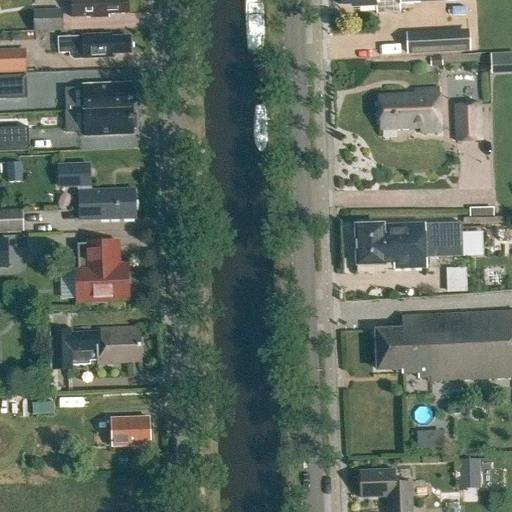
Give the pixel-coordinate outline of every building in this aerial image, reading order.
[(70,0),(72,20),(92,18),(92,21),(111,20),(110,15),(129,13),(128,0),(70,0)] [(374,0),(399,0),(399,5),(419,4),(419,0),(340,0),(341,6),(359,5),(359,8),(375,7),(374,0)] [(62,11),(33,12),(34,33),(63,32),(62,11)] [(469,31),(406,34),(407,56),(470,53),(469,31)] [(81,36),(81,38),(58,39),(58,55),(70,55),(70,57),(74,59),(82,59),(109,58),(108,54),(132,53),(132,49),(134,49),(134,39),(132,39),(131,36),(114,37),(114,34),(81,36)] [(25,52),(0,52),(0,74),(26,74),(25,52)] [(511,54),(490,55),(491,76),(511,74),(511,54)] [(83,94),(84,111),(132,109),(131,85),(93,86),(93,75),(69,76),(69,94),(83,94)] [(0,101),(27,100),(26,76),(0,77),(0,101)] [(415,97),(379,98),(380,130),(420,128),(421,133),(441,133),(439,91),(415,92),(415,97)] [(453,106),(455,144),(483,142),(481,105),(453,106)] [(71,130),(72,148),(96,147),(95,135),(133,134),(132,109),(84,111),(85,129),(71,130)] [(0,153),(29,152),(28,128),(0,129),(0,153)] [(7,165),(8,184),(22,183),(21,164),(7,165)] [(92,166),(60,167),(61,183),(80,182),(82,222),(138,220),(136,191),(92,192),(92,166)] [(0,212),(0,233),(23,233),(22,211),(0,212)] [(461,224),(358,228),(359,274),(384,273),(384,272),(384,265),(394,265),(395,269),(424,268),(424,258),(437,258),(437,252),(462,251),(461,224)] [(23,239),(0,239),(0,261),(24,261),(23,239)] [(80,270),(78,271),(79,301),(129,299),(128,269),(114,269),(114,261),(118,261),(117,244),(88,245),(79,246),(80,270)] [(511,312),(401,317),(402,333),(376,334),(378,371),(401,370),(401,374),(416,373),(416,378),(428,378),(428,383),(511,378),(511,312)] [(73,370),(92,369),(91,366),(96,365),(96,366),(106,366),(106,367),(115,367),(115,364),(133,364),(132,357),(141,357),(141,340),(139,340),(139,330),(98,332),(98,336),(72,338),(72,334),(53,335),(55,374),(74,373),(73,370)] [(149,421),(112,423),(113,450),(150,448),(149,421)] [(479,477),(478,461),(459,461),(460,477),(479,477)] [(411,511),(411,497),(411,482),(395,483),(394,472),(360,473),(361,499),(387,498),(387,511),(411,511)]
